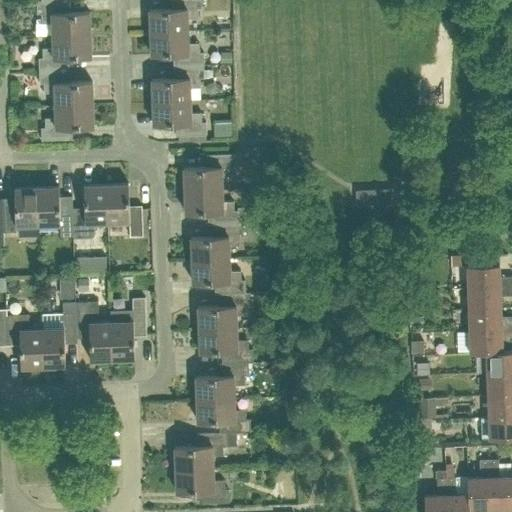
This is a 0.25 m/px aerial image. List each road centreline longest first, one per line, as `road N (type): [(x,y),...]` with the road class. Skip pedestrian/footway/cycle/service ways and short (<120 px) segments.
road 1 (residential): [(130,391),(153,389),(165,369),(155,157),(124,153)]
road 2 (residential): [(124,153),(118,0)]
road 3 (residential): [(6,395),(130,391)]
road 4 (residential): [(124,153),(0,152)]
